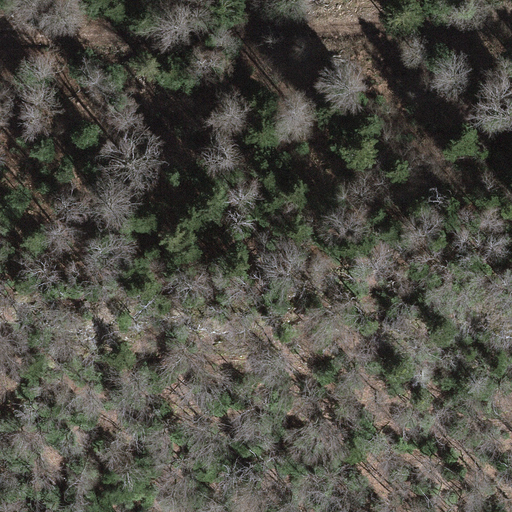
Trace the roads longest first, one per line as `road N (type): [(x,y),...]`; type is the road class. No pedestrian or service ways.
road 1 (track): [(511,15),(120,34),(73,0)]
road 2 (track): [(120,34),(0,37)]
